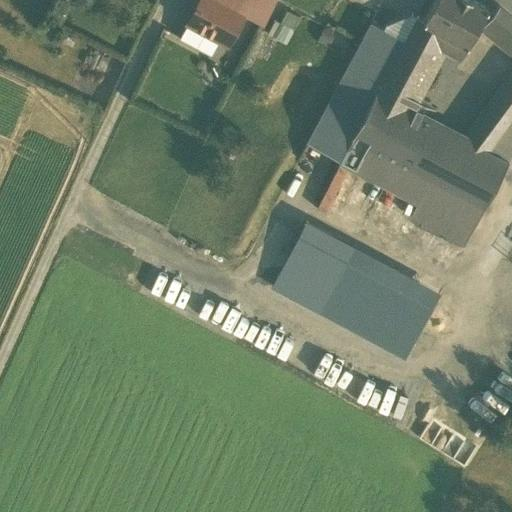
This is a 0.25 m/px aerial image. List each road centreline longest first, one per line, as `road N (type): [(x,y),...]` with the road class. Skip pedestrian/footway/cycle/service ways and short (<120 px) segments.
road 1 (residential): [(69,210),(167,0)]
road 2 (track): [(0,366),(69,210)]
